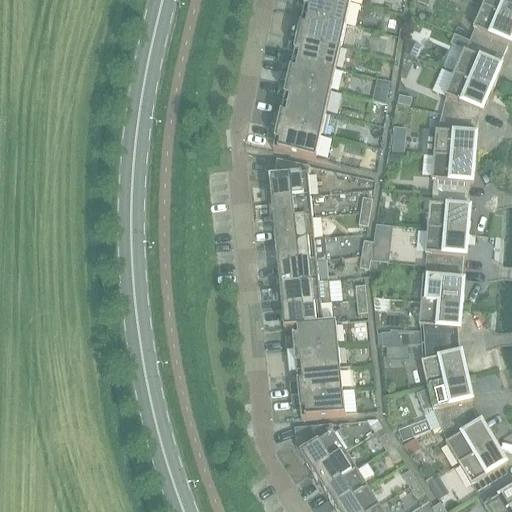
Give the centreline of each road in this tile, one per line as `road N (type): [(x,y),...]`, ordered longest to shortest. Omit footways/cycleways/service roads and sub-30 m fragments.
road 1 (residential): [(292,511),(259,459),(232,149),(262,0)]
road 2 (secondary): [(180,511),(149,424),(125,249),(142,76),(161,0)]
